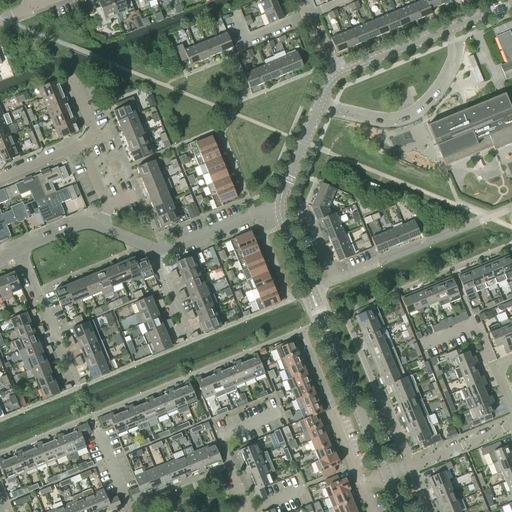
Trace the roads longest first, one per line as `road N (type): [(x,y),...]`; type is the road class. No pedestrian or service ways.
road 1 (tertiary): [(388,475),(311,292)]
road 2 (tertiary): [(330,78),(511,4)]
road 3 (residential): [(74,381),(18,250)]
road 4 (tertiary): [(276,207),(330,78)]
road 5 (residential): [(276,207),(156,254)]
